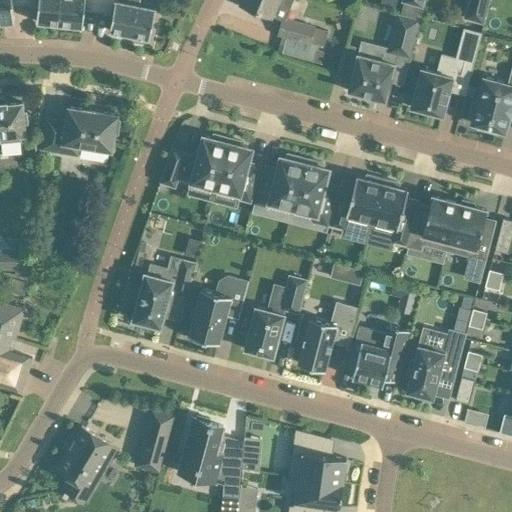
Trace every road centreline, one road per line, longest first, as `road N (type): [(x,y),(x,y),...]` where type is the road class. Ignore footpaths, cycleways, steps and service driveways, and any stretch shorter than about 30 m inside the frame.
road 1 (residential): [(0,51),(90,58),(511,169)]
road 2 (residential): [(399,432),(109,355),(86,356)]
road 3 (residential): [(0,484),(86,356)]
